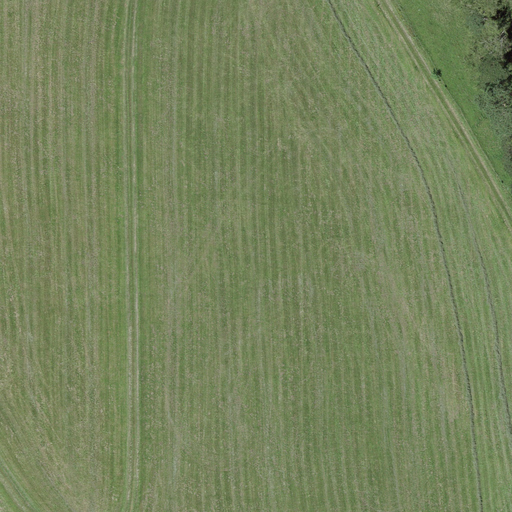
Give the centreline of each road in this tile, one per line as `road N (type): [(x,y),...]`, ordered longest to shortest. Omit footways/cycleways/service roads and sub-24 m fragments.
road 1 (track): [(135,0),(131,511)]
road 2 (track): [(511,221),(380,0)]
